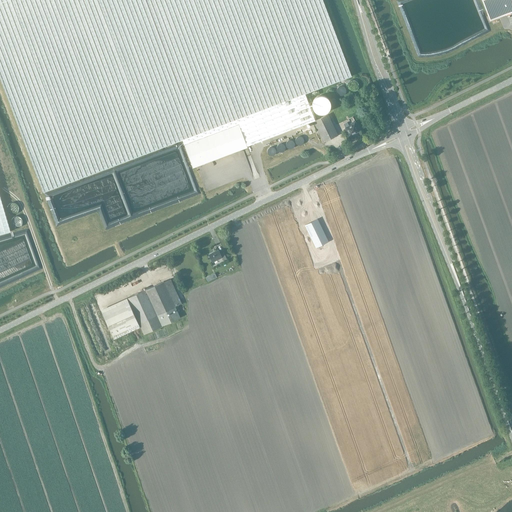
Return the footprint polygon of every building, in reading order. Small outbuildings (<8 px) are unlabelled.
[(0,0),(0,77),(43,192),(182,140),(184,144),(239,123),(247,146),(253,144),(254,143),(315,120),(305,94),(351,76),(322,0),(0,0)] [(511,1),(511,0),(481,0),(490,21),(490,20),(511,12),(509,5),(511,4),(511,1)] [(338,135),(328,114),(315,120),(313,121),(323,142),(338,135)] [(355,133),(358,131),(355,125),(357,125),(355,122),(351,124),(351,125),(345,128),(349,136),(352,134),(355,132),(355,133)] [(239,123),(184,144),(193,168),(247,147),(247,146),(239,123)] [(0,195),(0,234),(11,232),(0,195)] [(315,247),(328,241),(317,219),(305,225),(315,247)] [(95,223),(64,238),(71,254),(102,239),(95,223)] [(223,261),(227,259),(223,252),(221,254),(219,250),(209,255),(212,262),(222,258),(223,261)] [(168,280),(164,282),(164,281),(127,298),(143,334),(180,317),(175,307),(175,306),(181,303),(171,280),(170,279),(168,280)]
